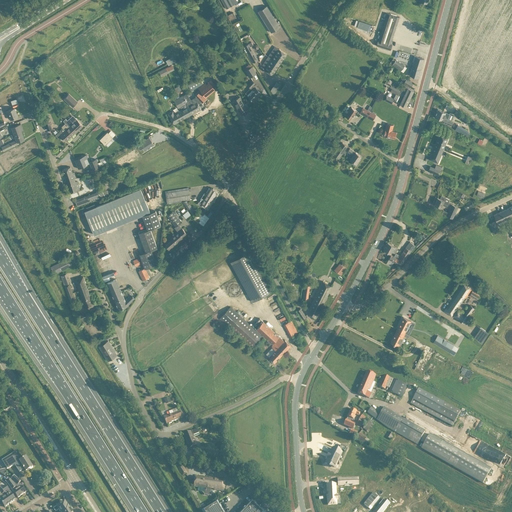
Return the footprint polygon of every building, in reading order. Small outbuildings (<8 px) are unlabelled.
[(221,0),(226,8),(230,6),(234,4),(232,0),(231,0),(221,0)] [(271,32),(280,27),(267,6),(258,11),(271,32)] [(378,40),(376,45),(390,50),(392,44),(390,43),(399,17),(387,13),(378,40)] [(243,46),(244,48),(243,48),(245,50),(247,55),(249,54),(253,61),(253,62),(258,60),(253,51),(250,46),(253,45),(252,43),(251,42),(249,43),(244,46),(243,46)] [(268,56),(279,64),(287,53),(279,48),(275,45),(268,56)] [(203,55),(207,62),(212,60),(207,52),(203,55)] [(173,56),(166,60),(168,65),(175,61),(173,56)] [(272,74),(279,64),(268,56),(264,62),(268,65),(265,69),(272,74)] [(418,78),(424,59),(415,56),(409,75),(413,76),(413,77),(414,77),(418,78)] [(396,60),(393,64),(401,70),(404,66),(396,60)] [(256,73),(252,67),(246,70),(250,77),(256,73)] [(199,78),(188,85),(191,90),(202,83),(199,78)] [(403,83),(411,88),(413,83),(406,78),(403,83)] [(206,84),(200,89),(206,96),(214,88),(213,86),(215,85),(211,80),(208,82),(209,83),(207,85),(206,84)] [(253,90),(248,96),(251,98),(250,99),(251,99),(252,99),(253,100),(258,95),(258,96),(261,93),(263,91),(252,81),(248,85),(253,90)] [(270,90),(274,93),(280,84),(276,81),(270,90)] [(404,87),(402,92),(392,86),(392,88),(401,93),(400,95),(410,100),(414,91),(408,88),(407,88),(404,87)] [(406,107),(407,105),(410,100),(400,95),(401,93),(392,88),(391,91),(400,96),(396,102),(399,104),(406,107)] [(199,92),(196,96),(197,97),(201,101),(202,102),(206,98),(200,92),(199,92)] [(77,102),(69,93),(64,98),(73,106),(77,102)] [(185,118),(193,113),(187,103),(188,103),(187,102),(183,95),(180,97),(184,105),(180,107),(181,109),(181,110),(185,118)] [(391,103),(394,98),(387,95),(384,99),(391,103)] [(184,105),(180,97),(174,100),(178,108),(180,107),(184,105)] [(197,97),(187,102),(188,103),(187,103),(193,113),(201,109),(199,104),(198,104),(201,101),(197,97)] [(239,111),(246,107),(240,97),(233,101),(239,111)] [(343,114),(345,115),(350,119),(356,110),(351,107),(349,111),(346,109),(343,114)] [(11,119),(13,118),(18,116),(15,108),(6,111),(7,115),(10,114),(11,119)] [(360,113),(367,117),(370,111),(363,108),(360,113)] [(446,112),(438,109),(435,117),(442,120),(441,121),(451,125),(453,122),(447,119),(450,114),(446,112)] [(174,124),(185,118),(181,110),(174,114),(173,111),(168,113),(174,124)] [(373,120),(376,115),(370,111),(367,117),(373,120)] [(469,119),(462,114),(459,118),(466,123),(469,119)] [(48,116),(42,118),(44,124),(46,123),(48,130),(52,129),(48,116)] [(66,118),(63,120),(69,126),(71,128),(75,133),(83,126),(76,117),(70,123),(66,118)] [(384,135),(387,136),(387,137),(387,138),(388,139),(389,139),(390,139),(390,138),(390,137),(394,138),(396,132),(392,130),(393,125),(387,123),(384,133),(384,135)] [(17,139),(11,142),(13,146),(19,143),(18,141),(24,139),(21,131),(20,128),(22,128),(21,124),(16,126),(12,127),(16,137),(17,139)] [(458,125),(455,129),(465,135),(468,137),(470,133),(467,132),(468,131),(461,127),(458,125)] [(71,128),(69,126),(65,130),(63,128),(55,135),(59,139),(62,136),(66,141),(75,133),(71,128)] [(105,145),(113,137),(107,132),(100,139),(105,145)] [(441,153),(445,143),(445,144),(448,138),(439,135),(429,159),(438,163),(441,153)] [(149,138),(140,144),(142,148),(144,150),(147,148),(151,145),(153,144),(152,142),(149,138)] [(338,159),(345,150),(347,146),(342,142),(333,155),(338,159)] [(355,152),(352,150),(350,148),(347,151),(353,155),(350,160),(353,161),(352,163),(356,166),(360,159),(359,159),(361,156),(355,152)] [(88,158),(86,155),(75,159),(79,168),(86,165),(83,159),(88,158)] [(99,166),(108,162),(106,159),(98,163),(96,159),(89,162),(92,169),(99,166)] [(439,175),(442,167),(436,165),(435,168),(430,166),(428,171),(439,175)] [(62,169),(66,180),(74,177),(72,171),(70,167),(62,169)] [(70,193),(71,193),(78,190),(76,184),(78,183),(77,180),(75,181),(74,177),(66,180),(70,193)] [(189,187),(184,188),(175,190),(181,202),(182,201),(192,215),(196,212),(187,200),(191,200),(189,187)] [(201,198),(199,201),(203,203),(201,205),(206,208),(207,206),(208,206),(212,199),(213,199),(217,192),(218,192),(211,188),(209,190),(207,189),(205,192),(207,194),(204,198),(202,197),(201,198)] [(102,189),(80,197),(83,203),(105,195),(102,189)] [(167,204),(170,203),(181,202),(175,190),(165,191),(167,204)] [(440,199),(436,197),(433,203),(441,207),(442,204),(447,206),(448,202),(444,200),(445,198),(442,196),(440,199)] [(452,204),(447,215),(453,218),(457,208),(458,209),(459,207),(452,204)] [(88,210),(85,211),(94,234),(99,233),(107,229),(98,206),(96,207),(88,210)] [(509,217),(511,216),(511,213),(509,208),(494,215),(497,223),(507,218),(508,221),(511,220),(509,217)] [(150,212),(142,215),(148,228),(161,223),(156,210),(150,212)] [(173,211),(167,215),(168,216),(171,221),(176,227),(176,226),(179,225),(181,223),(177,217),(173,211)] [(495,220),(489,223),(494,233),(500,231),(495,220)] [(175,234),(180,240),(187,234),(182,228),(182,229),(179,225),(176,226),(175,227),(178,232),(175,234)] [(147,230),(139,233),(146,251),(139,254),(144,268),(145,267),(145,268),(156,264),(151,249),(157,247),(150,228),(147,230)] [(169,249),(180,240),(175,234),(172,237),(173,239),(166,245),(169,249)] [(341,250),(345,241),(340,239),(336,248),(341,250)] [(92,251),(102,248),(101,245),(104,244),(103,241),(90,245),(92,251)] [(395,253),(397,249),(394,247),(395,246),(387,242),(383,249),(391,254),(392,252),(395,253)] [(330,261),(336,249),(325,244),(319,256),(330,261)] [(386,263),(391,266),(394,262),(400,265),(411,251),(406,247),(400,255),(398,259),(394,256),(391,255),(386,263)] [(253,302),(265,295),(271,291),(249,251),(231,261),(253,302)] [(68,257),(51,266),(54,273),(72,265),(68,257)] [(139,258),(133,260),(135,266),(141,264),(139,258)] [(335,270),(341,275),(348,265),(343,262),(341,264),(340,264),(335,270)] [(144,268),(139,270),(141,275),(143,279),(149,277),(148,275),(147,272),(145,268),(145,267),(144,268)] [(66,274),(60,276),(61,279),(62,280),(64,286),(69,299),(74,297),(73,293),(71,289),(70,285),(69,283),(66,274)] [(89,291),(83,276),(75,279),(80,294),(89,291)] [(127,305),(135,298),(131,294),(125,300),(116,279),(107,283),(119,309),(127,306),(127,305)] [(310,308),(309,308),(313,310),(314,309),(317,311),(318,311),(319,311),(332,286),(323,282),(310,308)] [(471,289),(466,286),(462,283),(444,311),(451,315),(466,296),(471,289)] [(86,308),(94,305),(89,291),(80,294),(86,308)] [(474,308),(470,305),(464,313),(457,309),(452,315),(459,320),(466,325),(470,320),(467,317),(474,308)] [(263,336),(230,307),(220,318),(252,348),(263,336)] [(300,308),(297,311),(303,319),(306,317),(300,308)] [(307,313),(308,314),(316,318),(318,313),(319,311),(318,311),(317,311),(314,309),(313,310),(309,308),(307,313)] [(80,320),(81,320),(88,317),(86,312),(79,314),(77,310),(75,311),(77,315),(78,315),(80,320)] [(403,317),(397,329),(405,333),(412,321),(403,317)] [(269,357),(271,359),(275,362),(291,345),(285,340),(284,340),(260,318),(253,326),(273,345),(272,346),(275,349),(269,357)] [(284,323),(290,337),(298,333),(292,320),(284,323)] [(390,342),(399,346),(405,333),(397,329),(390,342)] [(434,342),(433,343),(437,345),(437,346),(449,352),(450,351),(454,345),(448,341),(444,339),(438,336),(437,336),(434,342)] [(108,340),(99,346),(108,360),(117,355),(108,340)] [(428,359),(430,360),(435,350),(427,346),(415,369),(421,372),(428,359)] [(438,352),(435,358),(444,362),(447,357),(438,352)] [(369,390),(373,381),(376,375),(367,371),(358,393),(369,398),(371,393),(367,392),(368,389),(369,390)] [(383,375),(380,384),(378,387),(385,389),(390,378),(383,375)] [(407,385),(394,379),(389,391),(402,397),(407,385)] [(461,411),(419,389),(413,399),(455,422),(461,411)] [(454,423),(412,401),(411,404),(453,426),(454,423)] [(167,424),(179,419),(182,418),(179,411),(177,412),(176,408),(172,410),(169,411),(170,415),(164,417),(167,424)] [(371,408),(371,409),(368,413),(377,420),(380,415),(371,408)] [(392,430),(400,417),(384,408),(380,415),(377,420),(392,430)] [(344,425),(348,427),(352,428),(352,429),(355,424),(351,422),(352,419),(353,420),(355,414),(359,416),(360,413),(351,409),(347,417),(348,418),(347,421),(346,420),(344,425)] [(425,432),(400,417),(392,430),(417,445),(425,432)] [(367,431),(373,423),(369,420),(363,428),(367,431)] [(198,429),(196,429),(184,434),(190,448),(196,445),(192,436),(193,435),(199,433),(198,429)] [(356,438),(362,443),(366,438),(359,433),(356,438)] [(429,434),(421,448),(483,483),(491,469),(429,434)] [(328,458),(326,464),(334,467),(342,450),(344,452),(346,448),(341,445),(336,443),(333,449),(330,455),(329,455),(328,458)] [(16,456),(6,462),(8,464),(7,465),(8,466),(9,466),(10,468),(15,465),(20,472),(24,469),(26,472),(27,473),(30,470),(30,469),(33,468),(26,457),(23,459),(17,451),(15,453),(16,456)] [(22,486),(20,483),(21,481),(14,476),(11,480),(22,495),(26,492),(22,486)] [(210,488),(224,490),(225,481),(209,478),(195,476),(194,486),(207,488),(207,489),(206,489),(205,493),(210,493),(211,490),(210,489),(210,488)] [(14,492),(15,494),(18,498),(22,495),(11,480),(8,478),(5,482),(7,483),(14,492)] [(3,487),(1,489),(4,493),(6,495),(7,495),(9,498),(7,500),(10,504),(16,500),(10,492),(8,490),(9,490),(6,485),(3,487)] [(335,485),(327,485),(328,505),(336,505),(335,500),(337,500),(337,495),(335,495),(335,485)] [(0,489),(0,491),(2,494),(0,495),(0,499),(5,507),(10,504),(7,500),(9,498),(7,495),(6,495),(4,493),(1,489),(0,489)] [(373,492),(363,504),(368,508),(377,496),(373,492)] [(384,498),(372,511),(383,511),(390,503),(384,498)] [(223,511),(217,502),(202,511),(201,511),(263,511),(252,501),(241,511),(223,511)] [(69,511),(71,511),(70,510),(70,509),(70,508),(69,507),(68,506),(65,502),(57,506),(57,507),(54,509),(56,511),(59,510),(60,511),(69,511)]
